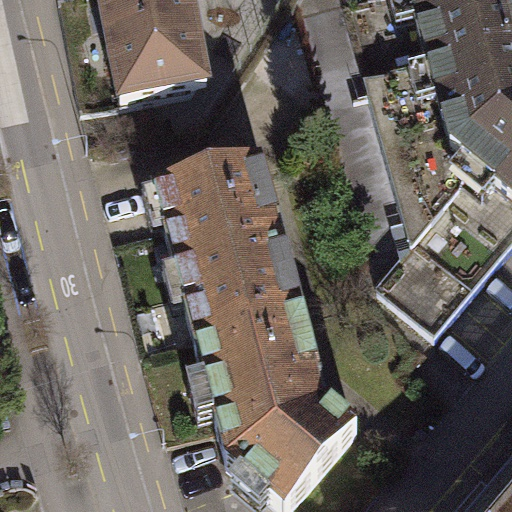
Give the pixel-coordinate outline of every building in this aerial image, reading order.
[(188,0),(99,0),(119,113),(207,95),(188,0)] [(436,342),(511,252),(511,213),(444,157),(406,0),(365,0),(366,3),(340,9),(411,250),(376,293),(436,342)] [(511,0),(406,0),(444,157),(511,213),(511,0)] [(154,196),(190,344),(299,318),(263,170),(154,196)] [(299,318),(190,344),(224,472),(269,511),(293,511),(357,435),(321,404),(299,318)] [(484,511),(511,511),(511,478),(502,491),(484,511)]
